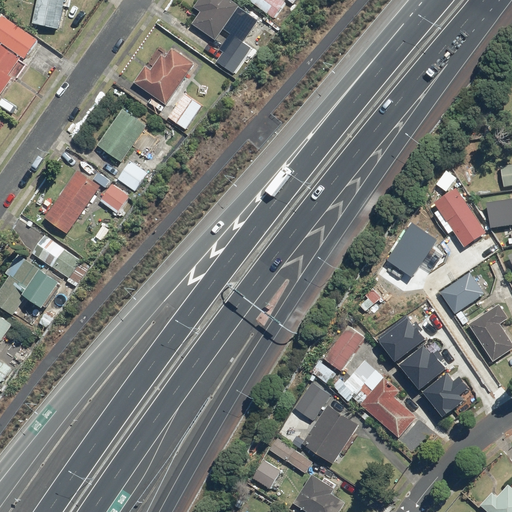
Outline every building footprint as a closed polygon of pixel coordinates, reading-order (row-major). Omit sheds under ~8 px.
[(63,30),(67,0),(40,0),(36,26),(63,30)] [(243,6),(234,0),(203,0),(196,10),(203,14),(195,24),(219,41),(243,6)] [(286,0),(251,0),(251,1),(277,18),(289,2),(286,0)] [(0,41),(3,44),(0,47),(0,99),(16,79),(12,76),(24,59),(25,60),(39,41),(7,17),(0,26),(0,41)] [(254,42),(265,29),(257,22),(244,38),(251,45),(254,42)] [(265,29),(254,42),(262,48),(272,35),(265,29)] [(236,75),(253,49),(236,38),(219,64),(236,75)] [(196,65),(174,50),(169,57),(165,54),(154,71),(148,67),(136,84),(168,106),(196,65)] [(188,129),(204,107),(188,95),(171,117),(188,129)] [(124,163),(150,127),(126,110),(100,146),(124,163)] [(492,122),(475,125),(478,139),(495,136),(492,122)] [(475,144),(462,149),(471,174),(485,168),(475,144)] [(138,192),(149,175),(132,163),(120,181),(138,192)] [(511,164),(502,166),(505,187),(511,185),(511,164)] [(104,188),(81,171),(48,219),(69,235),(104,188)] [(132,197),(116,184),(103,201),(118,214),(132,197)] [(511,200),(489,204),(492,229),(511,226),(511,200)] [(414,223),(389,261),(415,278),(440,240),(414,223)] [(35,253),(70,279),(72,277),(79,283),(91,268),(48,236),(35,253)] [(46,272),(27,259),(22,255),(9,274),(14,278),(0,298),(0,303),(17,315),(29,297),(48,309),(65,285),(46,272)] [(473,273),(444,292),(458,314),(487,294),(473,273)] [(510,319),(502,306),(473,326),(496,361),(511,350),(511,338),(502,324),(510,319)] [(0,347),(15,326),(0,315),(0,347)] [(408,316),(378,337),(398,364),(430,341),(417,323),(414,325),(408,316)] [(345,371),(367,337),(348,325),(326,358),(345,371)] [(432,344),(403,365),(422,392),(451,371),(432,344)] [(12,373),(0,361),(0,380),(3,383),(12,373)] [(330,384),(338,374),(323,362),(315,373),(330,384)] [(367,362),(340,395),(349,403),(357,394),(365,401),(362,404),(402,437),(419,417),(397,399),(402,392),(386,378),(367,362)] [(451,376),(429,394),(447,417),(468,401),(464,396),(475,388),(465,374),(455,382),(451,376)] [(316,421),(333,395),(315,384),(299,410),(316,421)] [(362,424),(330,405),(306,443),(337,463),(362,424)] [(316,462),(281,438),(273,449),(286,459),(308,473),(316,462)] [(280,468),(266,459),(254,477),(271,489),(284,471),(280,468)] [(337,488),(315,475),(297,503),(310,511),(342,511),(348,503),(333,493),(337,488)] [(489,511),(511,511),(511,486),(511,485),(500,498),(495,493),(483,506),(489,511)]
